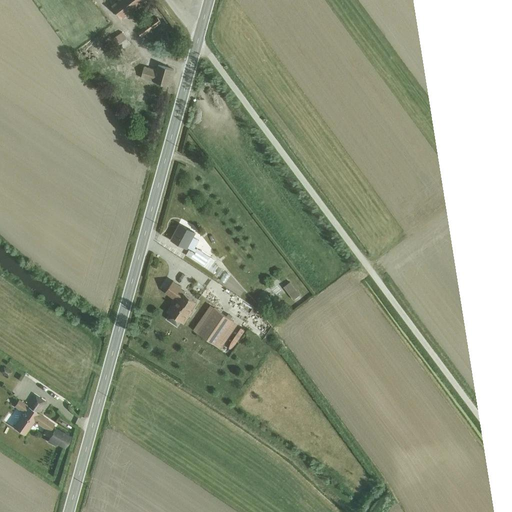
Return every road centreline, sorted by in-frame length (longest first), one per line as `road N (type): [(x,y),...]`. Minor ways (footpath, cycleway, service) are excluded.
road 1 (unclassified): [(197,39),(511,466)]
road 2 (secondary): [(197,39),(68,511)]
